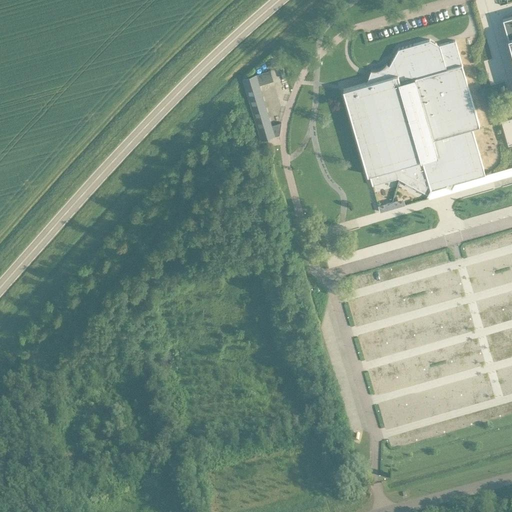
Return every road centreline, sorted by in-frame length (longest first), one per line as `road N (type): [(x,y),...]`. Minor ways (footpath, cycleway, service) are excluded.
road 1 (secondary): [(0,284),(148,118),(274,0)]
road 2 (unknown): [(461,0),(343,36),(296,92),(281,150),(310,244)]
road 3 (unknown): [(438,204),(310,244)]
